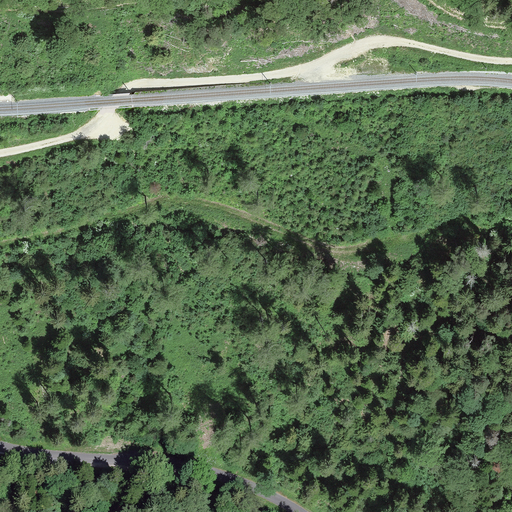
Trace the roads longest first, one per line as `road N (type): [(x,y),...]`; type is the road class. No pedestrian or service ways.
road 1 (track): [(0,242),(179,198),(338,250),(408,245)]
road 2 (track): [(357,45),(294,72),(140,84),(86,132),(0,154)]
road 3 (unclassified): [(291,511),(236,482),(180,465),(0,445)]
road 4 (track): [(511,60),(388,39),(357,45)]
road 5 (track): [(0,7),(131,0)]
